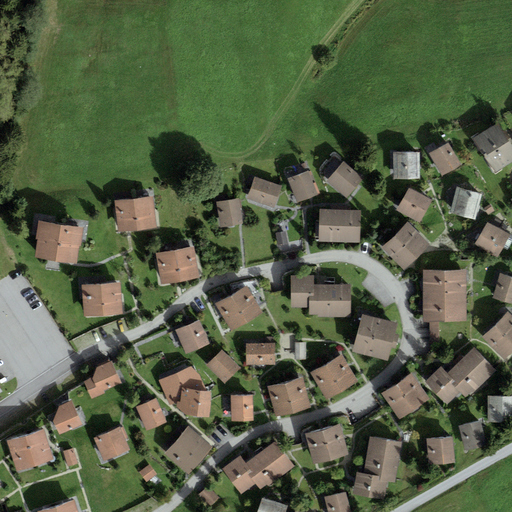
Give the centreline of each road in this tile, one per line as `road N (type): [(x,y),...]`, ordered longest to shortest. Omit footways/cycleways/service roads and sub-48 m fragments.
road 1 (residential): [(162,511),(245,437),(337,408),(396,366),(409,325),(398,288),(379,269),(339,255),(203,286),(157,322),(0,411)]
road 2 (track): [(356,0),(259,145),(232,156),(202,150)]
road 3 (unclassified): [(398,511),(511,448)]
